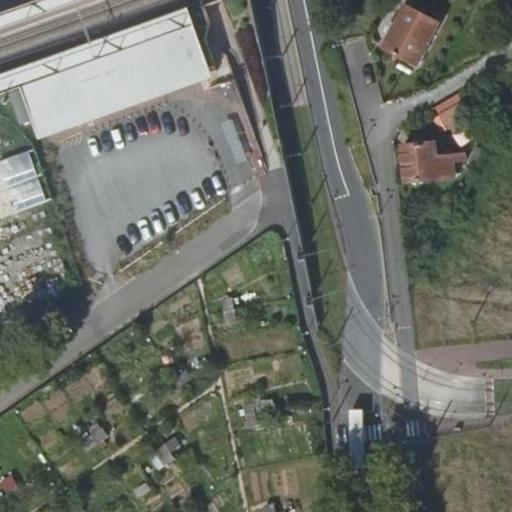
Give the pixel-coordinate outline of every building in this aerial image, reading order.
[(32,0),(0,11),(0,31),(88,0),(32,0)] [(417,65),(440,23),(407,5),(397,24),(392,33),(384,47),(417,65)] [(36,120),(34,121),(40,139),(215,78),(197,26),(190,8),(0,72),(0,96),(22,89),(23,90),(25,90),(24,88),(138,46),(146,68),(154,90),(39,131),(36,120)] [(392,21),(387,31),(392,33),(397,24),(392,21)] [(146,68),(138,46),(24,88),(25,90),(23,90),(11,95),(21,125),(34,121),(36,120),(39,131),(154,90),(146,68)] [(475,133),(465,110),(459,102),(439,116),(447,129),(462,120),(469,135),(475,133)] [(454,177),(452,163),(465,161),(464,152),(435,155),(434,143),(402,146),(406,182),(454,177)] [(0,217),(50,199),(32,150),(0,161),(0,217)] [(234,299),(222,301),(227,326),(239,324),(234,299)] [(193,380),(187,370),(166,384),(172,394),(193,380)] [(255,400),(243,403),(248,427),(259,425),(255,400)] [(109,437),(103,427),(81,441),(88,451),(109,437)] [(182,446),(176,436),(155,450),(166,467),(177,459),(173,453),(182,446)] [(25,496),(18,486),(0,498),(0,504),(4,510),(25,496)] [(85,511),(80,503),(66,511),(85,511)] [(278,511),(277,503),(265,505),(266,511),(278,511)]
